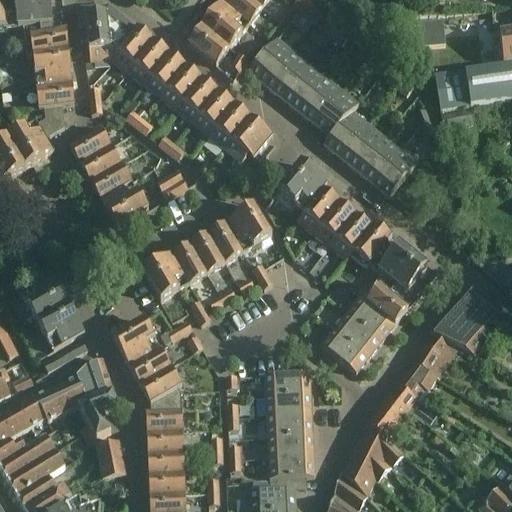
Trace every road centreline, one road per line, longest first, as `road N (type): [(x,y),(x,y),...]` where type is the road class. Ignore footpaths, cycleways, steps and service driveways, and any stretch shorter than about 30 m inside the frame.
road 1 (residential): [(318,511),(366,406),(463,273),(294,142)]
road 2 (residential): [(69,296),(248,199),(294,142)]
road 3 (residential): [(294,142),(112,0)]
road 4 (residential): [(57,162),(56,148),(83,131),(68,0)]
road 5 (residential): [(130,511),(124,391),(103,355)]
road 6 (residential): [(0,211),(40,279),(54,272),(69,296)]
